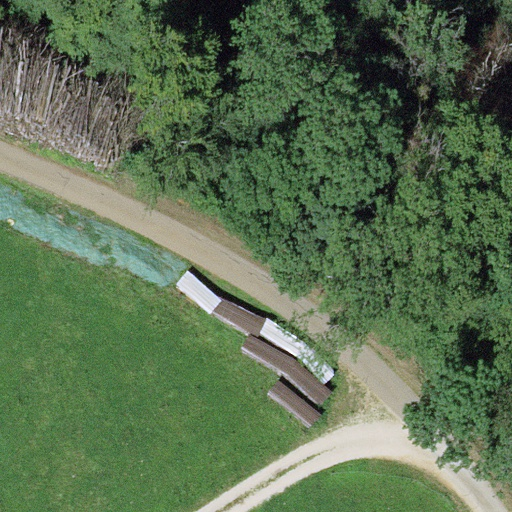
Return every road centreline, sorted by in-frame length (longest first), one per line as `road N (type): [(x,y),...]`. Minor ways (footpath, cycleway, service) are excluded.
road 1 (track): [(479,511),(410,423),(289,308),(0,164)]
road 2 (track): [(410,423),(330,440),(205,511)]
